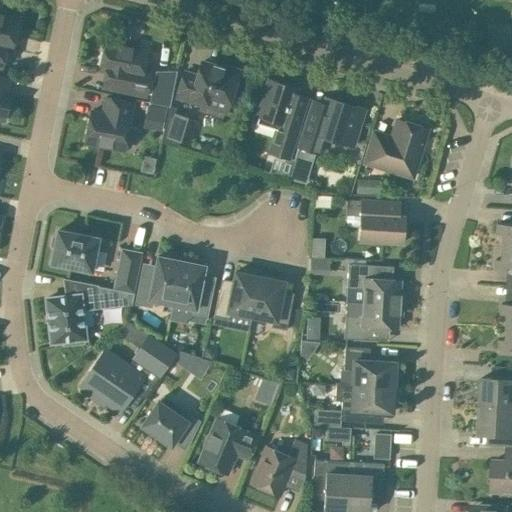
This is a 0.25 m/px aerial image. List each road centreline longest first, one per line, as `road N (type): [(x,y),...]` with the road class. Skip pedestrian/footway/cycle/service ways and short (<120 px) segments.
road 1 (residential): [(210,511),(61,421),(22,378),(12,282),(34,187)]
road 2 (residential): [(428,511),(438,287),(489,100)]
road 3 (tertiary): [(489,100),(156,0)]
road 4 (residential): [(281,231),(249,245),(198,237),(146,211),(34,187)]
road 5 (residential): [(34,187),(74,0)]
